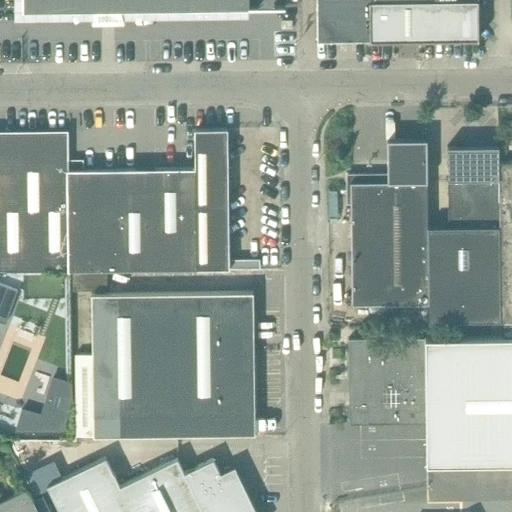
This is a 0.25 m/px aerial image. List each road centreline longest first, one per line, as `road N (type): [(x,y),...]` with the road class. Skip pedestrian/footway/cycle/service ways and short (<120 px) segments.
road 1 (unclassified): [(304,511),(300,91)]
road 2 (unknown): [(239,91),(265,36),(258,21),(0,12)]
road 3 (unclassified): [(300,91),(0,93)]
road 4 (unclassified): [(511,86),(300,91)]
road 5 (unknown): [(353,496),(511,499)]
